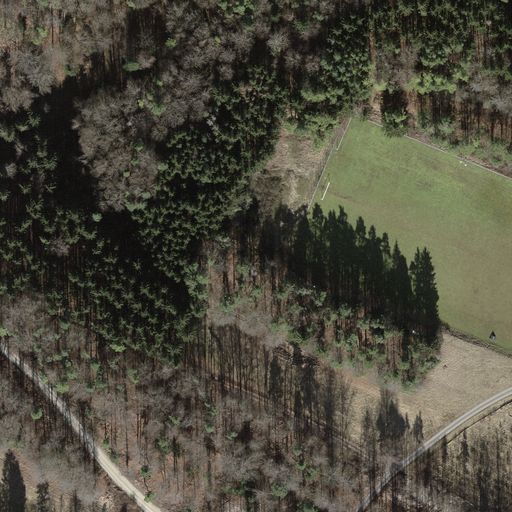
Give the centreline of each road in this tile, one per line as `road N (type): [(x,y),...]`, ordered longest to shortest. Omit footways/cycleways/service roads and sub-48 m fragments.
road 1 (track): [(0,287),(282,402),(394,467)]
road 2 (track): [(157,511),(0,344)]
